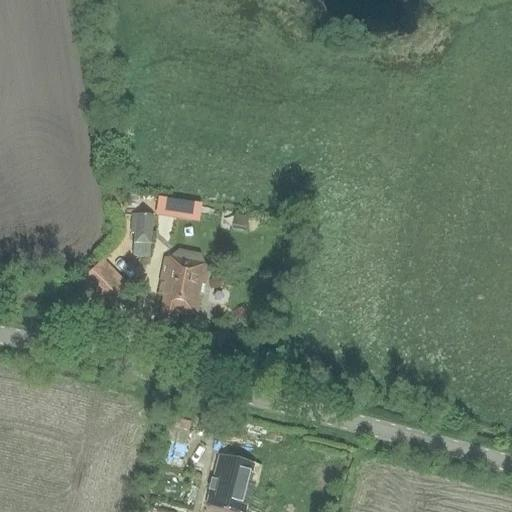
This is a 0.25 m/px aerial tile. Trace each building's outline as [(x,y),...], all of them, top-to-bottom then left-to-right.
[(206,219),(207,200),(162,198),(161,217),(206,219)] [(148,260),(149,245),(151,246),(153,217),(134,215),(132,235),(134,235),(134,244),(131,244),(130,259),(148,260)] [(197,318),(207,267),(166,259),(158,297),(164,298),(159,320),(177,324),(178,314),(197,318)] [(99,263),(74,288),(95,309),(101,302),(112,313),(122,302),(119,300),(125,294),(119,289),(122,286),(99,263)] [(211,444),(197,494),(235,504),(242,478),(268,485),(266,494),(292,501),(295,491),(296,492),(304,461),(288,457),(289,454),(275,450),(274,453),(258,449),(256,458),(248,456),(248,454),(211,444)]
